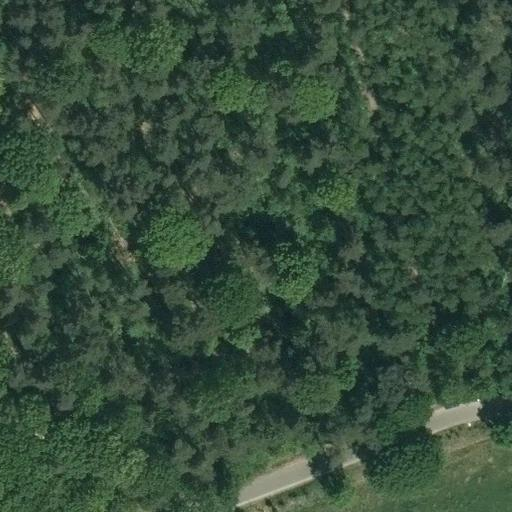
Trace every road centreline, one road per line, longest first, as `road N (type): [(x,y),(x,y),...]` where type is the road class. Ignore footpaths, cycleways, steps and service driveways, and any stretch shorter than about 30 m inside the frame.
road 1 (track): [(353,0),(452,417)]
road 2 (unclassified): [(511,409),(452,417),(198,511)]
